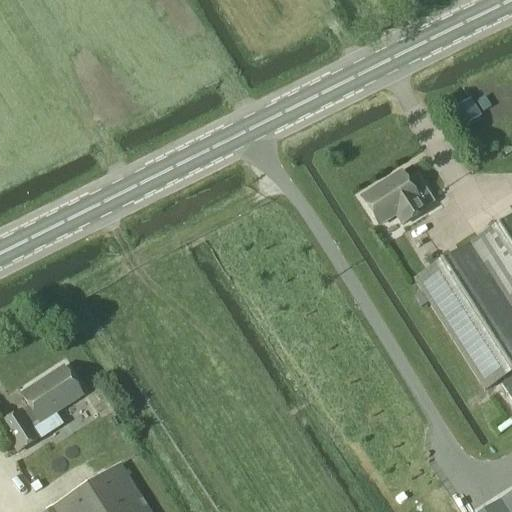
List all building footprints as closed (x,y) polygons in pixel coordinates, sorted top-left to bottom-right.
[(469,101),(456,109),(467,127),(480,119),(469,101)] [(399,175),(360,200),(377,228),(394,217),(401,227),(423,213),(419,206),(429,199),(416,178),(406,185),(399,175)] [(483,393),(511,374),(511,219),(412,283),(483,393)] [(22,414),(21,413),(1,426),(18,453),(38,440),(30,428),(39,423),(40,424),(81,397),(63,370),(22,397),(30,409),(22,414)] [(147,511),(119,466),(45,511),(147,511)] [(511,511),(511,493),(499,502),(506,511),(511,511)]
